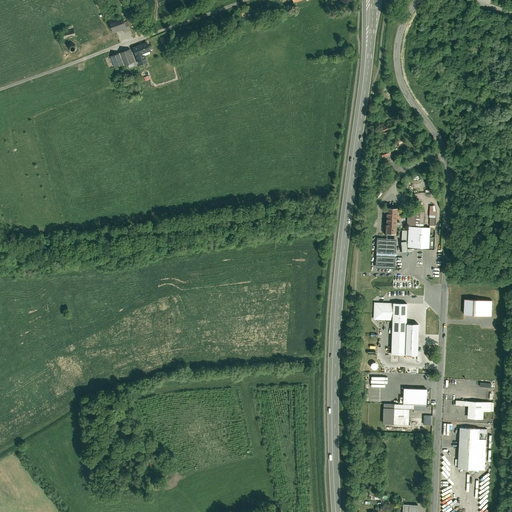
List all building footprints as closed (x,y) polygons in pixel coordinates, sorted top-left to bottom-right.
[(249,9),(239,13),(242,21),(252,18),(249,9)] [(122,15),(108,21),(112,33),(123,29),(124,32),(130,29),(125,17),(123,18),(122,15)] [(66,26),(61,27),(64,38),(75,36),(73,28),(67,29),(66,26)] [(147,41),(132,47),(139,64),(147,61),(144,53),(151,50),(147,41)] [(129,49),(111,56),(115,66),(123,62),(124,64),(133,60),(129,49)] [(394,125),(381,130),(383,136),(396,131),(394,125)] [(388,151),(381,154),(384,163),(391,160),(388,151)] [(386,207),(385,233),(396,233),(397,208),(386,207)] [(424,212),(408,211),(407,226),(409,226),(423,227),(424,212)] [(423,227),(409,226),(408,231),(408,241),(407,248),(434,249),(434,237),(430,236),(430,227),(423,227)] [(396,240),(377,238),(375,267),(394,268),(396,240)] [(493,301),(465,299),(464,313),(492,315),(493,301)] [(407,304),(373,303),(373,320),(391,321),(390,353),(405,354),(406,324),(407,304)] [(419,324),(406,324),(405,354),(418,354),(419,324)] [(404,388),(403,404),(426,405),(426,389),(404,388)] [(494,402),(455,401),(454,405),(467,406),(466,418),(483,419),(483,412),(494,412),(494,402)] [(409,409),(383,408),(383,423),(408,424),(409,409)] [(486,430),(458,428),(456,468),(484,470),(486,430)]
